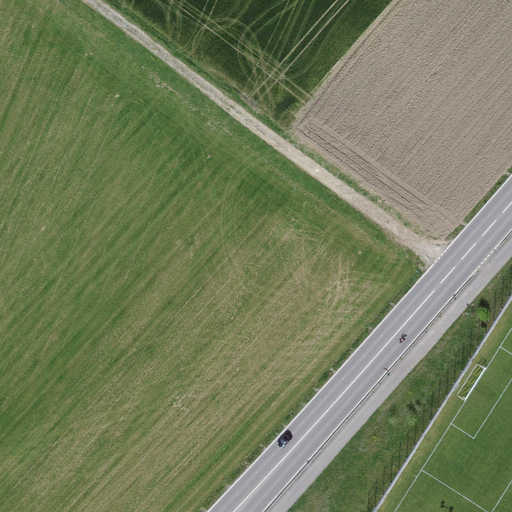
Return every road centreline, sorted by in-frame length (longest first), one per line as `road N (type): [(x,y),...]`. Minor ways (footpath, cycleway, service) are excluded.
road 1 (track): [(91,0),(451,270)]
road 2 (secondary): [(235,511),(511,201)]
